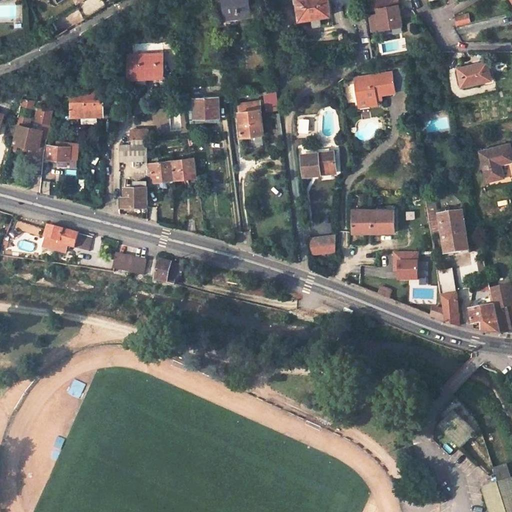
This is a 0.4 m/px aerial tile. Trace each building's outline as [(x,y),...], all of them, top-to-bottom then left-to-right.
[(240,16),(252,15),(249,0),(224,0),(226,14),(239,13),(240,16)] [(331,14),(329,2),(329,0),(297,0),(300,18),(313,17),(313,25),(322,24),(321,16),(331,14)] [(402,25),(397,0),(366,0),(365,0),(371,31),(402,25)] [(365,12),(351,14),(352,21),(357,20),(360,34),(368,32),(365,12)] [(454,17),(456,24),(470,21),(468,14),(454,17)] [(146,73),(164,73),(163,51),(128,53),(129,71),(145,70),(146,73)] [(459,66),(463,84),(491,77),(487,60),(459,66)] [(394,90),(408,87),(405,67),(391,70),(394,90)] [(224,86),(221,68),(210,69),(212,82),(208,83),(209,88),(224,86)] [(391,70),(357,75),(359,85),(355,86),(358,104),(377,101),(376,96),(375,92),(381,92),(394,90),(391,70)] [(105,113),(104,84),(72,84),(72,113),(105,113)] [(269,110),(279,108),(276,87),(269,88),(270,92),(263,93),(264,101),(268,101),(269,110)] [(210,120),(219,119),(216,93),(193,96),(196,116),(209,115),(210,120)] [(0,94),(0,109),(1,110),(4,100),(19,102),(20,97),(0,94)] [(210,120),(209,115),(196,116),(193,96),(187,97),(191,122),(210,120)] [(259,101),(239,104),(243,136),(263,134),(259,101)] [(54,112),(39,108),(37,119),(51,123),(54,112)] [(24,116),(17,115),(15,123),(18,124),(15,142),(22,143),(21,147),(26,148),(27,145),(36,147),(40,129),(22,125),(24,116)] [(149,129),(131,129),(131,139),(149,138),(149,129)] [(480,150),(488,179),(506,174),(503,161),(511,158),(511,146),(511,142),(480,150)] [(49,143),(48,156),(69,158),(71,146),(49,143)] [(146,144),(131,144),(120,144),(120,160),(146,161),(146,144)] [(325,169),(339,167),(338,152),(306,156),(308,174),(326,173),(325,169)] [(195,157),(172,160),(174,178),(197,174),(195,157)] [(174,178),(172,160),(146,164),(147,181),(174,178)] [(147,185),(126,184),(126,195),(119,194),(119,204),(147,205),(147,185)] [(433,192),(425,193),(432,234),(439,233),(433,192)] [(354,207),(353,230),(394,230),(394,206),(354,207)] [(0,215),(13,219),(15,212),(0,207),(0,215)] [(439,215),(446,253),(469,249),(463,211),(439,215)] [(75,231),(50,224),(47,235),(61,239),(61,242),(68,244),(87,248),(90,235),(75,231)] [(336,249),(337,234),(310,238),(311,253),(336,249)] [(47,235),(45,240),(67,246),(68,244),(61,242),(61,239),(47,235)] [(394,252),(394,282),(418,282),(418,252),(394,252)] [(147,260),(116,253),(113,266),(143,273),(147,260)] [(175,284),(177,279),(168,276),(171,263),(159,259),(154,279),(175,284)] [(484,261),(477,262),(480,276),(486,274),(484,261)] [(171,263),(168,276),(177,279),(180,265),(171,263)] [(452,266),(437,268),(441,294),(455,292),(455,288),(452,266)] [(489,286),(486,274),(480,276),(483,289),(489,286)] [(268,295),(269,289),(271,281),(257,277),(253,291),(268,295)] [(489,286),(492,302),(498,332),(511,332),(508,319),(505,320),(502,304),(505,303),(511,301),(511,296),(509,283),(489,286)] [(379,284),(376,292),(387,297),(390,289),(379,284)] [(457,324),(455,292),(441,294),(443,308),(445,320),(447,321),(457,324)] [(480,329),(485,330),(498,332),(492,302),(468,306),(470,322),(478,321),(480,329)] [(443,308),(432,306),(432,315),(445,320),(443,308)] [(408,386),(412,378),(396,371),(395,372),(393,371),(391,377),(393,378),(392,379),(408,386)] [(445,433),(461,448),(476,431),(454,410),(437,428),(444,434),(445,433)] [(495,469),(499,482),(511,478),(506,465),(495,469)] [(482,487),(489,511),(511,511),(511,477),(511,478),(499,482),(482,487)]
